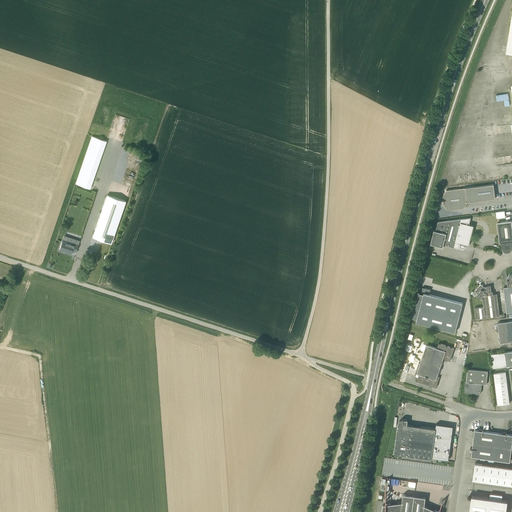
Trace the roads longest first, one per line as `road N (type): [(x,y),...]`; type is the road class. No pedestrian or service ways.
road 1 (primary): [(370,395),(420,186),(485,0)]
road 2 (unclassified): [(299,355),(325,212),(327,0)]
road 3 (unclassified): [(299,355),(0,257)]
road 4 (unclassified): [(306,358),(353,390),(319,511)]
road 5 (primary): [(370,395),(337,511)]
road 6 (primary): [(344,511),(370,395)]
